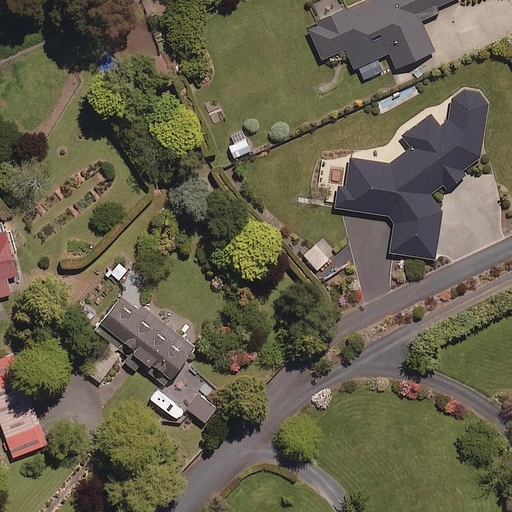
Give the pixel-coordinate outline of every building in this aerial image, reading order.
[(373,0),(345,13),(343,9),(320,19),(322,23),(309,28),(322,58),(345,48),(354,67),(389,52),(396,67),(433,50),(420,19),(439,11),(436,6),(448,0),(373,0)] [(449,188),(466,173),(462,168),(482,153),(487,104),(479,91),(463,89),(452,96),(449,113),(442,124),(430,115),(405,132),(413,147),(389,162),(350,157),(346,186),(338,185),(335,207),(394,215),(389,252),(436,258),(442,211),(430,195),(442,183),(449,188)] [(243,130),(231,134),(235,143),(229,145),(234,156),(250,150),(243,130)] [(17,273),(4,226),(0,227),(0,295),(11,293),(6,277),(17,273)] [(328,259),(315,244),(304,254),(317,269),(328,259)] [(194,345),(123,292),(96,327),(126,350),(119,359),(135,372),(140,365),(165,384),(194,345)] [(47,443),(13,353),(0,357),(0,420),(13,456),(47,443)] [(227,397),(186,363),(152,404),(179,427),(193,410),(207,422),(227,397)]
